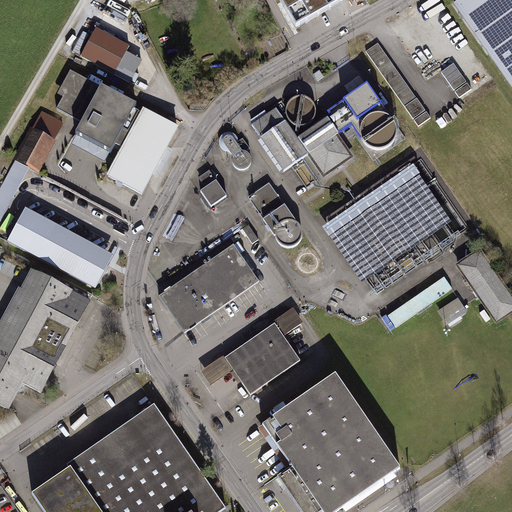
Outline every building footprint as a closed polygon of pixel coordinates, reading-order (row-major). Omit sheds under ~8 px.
[(347,0),(283,0),(299,27),(347,0)] [(511,0),(462,0),(454,6),(511,89),(511,0)] [(96,30),(81,58),(129,83),(140,61),(126,54),(129,48),(96,30)] [(366,53),(419,128),(430,120),(378,45),(366,53)] [(441,73),(460,100),(472,91),(454,65),(441,73)] [(84,124),(102,89),(76,75),(57,109),(84,124)] [(76,139),(109,157),(114,147),(123,152),(143,113),(136,110),(137,108),(102,89),(84,124),(76,139)] [(276,108),(252,124),(284,172),(308,156),(321,175),(352,154),(327,119),(298,140),(276,108)] [(177,129),(143,111),(143,113),(123,152),(109,177),(142,194),(177,129)] [(38,172),(64,123),(43,112),(17,161),(29,167),(38,172)] [(229,153),(233,159),(233,164),(235,169),(240,171),(245,171),(249,168),(251,163),(251,158),(247,154),(242,153),(238,147),(238,141),(236,137),(231,134),(226,134),(221,137),(219,142),(220,148),(224,152),(229,153)] [(16,160),(0,189),(0,222),(29,167),(17,161),(16,160)] [(194,181),(211,208),(227,198),(210,171),(194,181)] [(302,231),(269,182),(248,197),(281,246),(285,248),(288,249),(293,248),(297,246),(300,243),(302,240),(303,236),(302,231)] [(26,206),(7,241),(97,289),(115,255),(26,206)] [(184,336),(258,285),(232,247),(158,298),(184,336)] [(497,325),(511,314),(511,295),(481,250),(457,267),(478,298),(497,325)] [(33,268),(0,326),(0,407),(8,411),(22,385),(41,396),(94,302),(33,268)] [(397,329),(453,290),(445,278),(389,317),(397,329)] [(457,299),(437,314),(447,327),(467,313),(457,299)] [(234,372),(251,395),(300,361),(275,324),(225,358),(234,372)] [(225,358),(201,373),(210,387),(234,372),(225,358)] [(404,472),(337,377),(264,429),(297,475),(282,485),(301,511),(347,511),(362,501),(404,472)] [(30,498),(40,511),(221,511),(224,510),(155,411),(30,498)]
